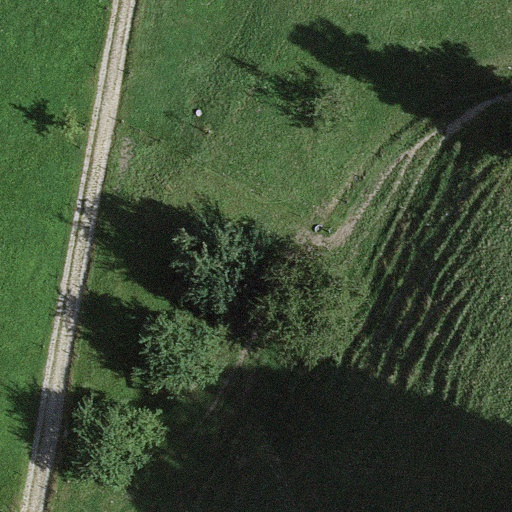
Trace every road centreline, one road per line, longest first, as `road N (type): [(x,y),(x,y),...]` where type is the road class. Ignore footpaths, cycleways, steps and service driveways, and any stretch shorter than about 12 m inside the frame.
road 1 (track): [(511,68),(453,84),(408,111),(376,144),(148,511)]
road 2 (track): [(122,0),(28,511)]
